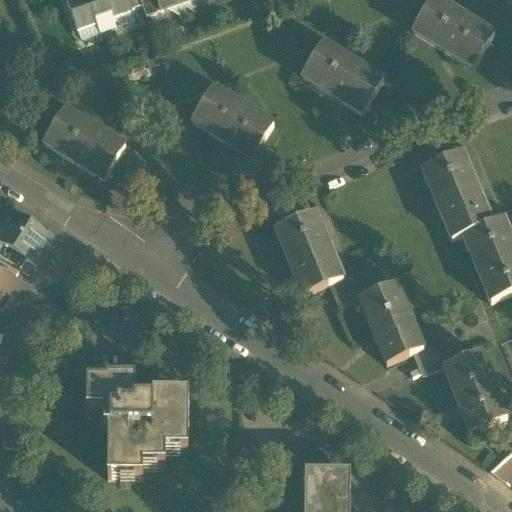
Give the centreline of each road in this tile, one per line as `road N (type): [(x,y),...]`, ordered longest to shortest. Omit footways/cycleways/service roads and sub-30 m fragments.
road 1 (residential): [(100,245),(264,345),(500,511)]
road 2 (residential): [(511,95),(278,192),(100,245)]
road 3 (residential): [(6,511),(10,355),(40,302),(100,245)]
